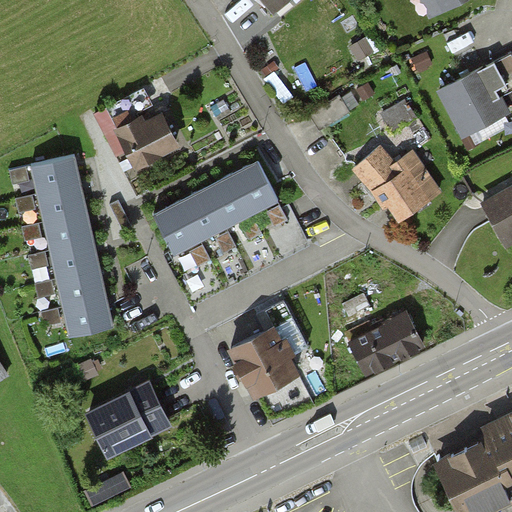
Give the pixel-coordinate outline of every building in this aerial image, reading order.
[(251,0),(259,9),(270,0),(251,0)] [(438,0),(443,10),(462,0),(438,0)] [(511,54),(441,91),(463,134),(509,111),(501,95),(511,89),(511,54)] [(133,110),(102,126),(125,170),(169,147),(150,112),(138,118),(133,110)] [(377,144),(344,169),(389,221),(438,190),(411,149),(391,160),(377,144)] [(76,154),(37,163),(74,329),(112,321),(76,154)] [(257,157),(157,209),(175,245),(276,194),(257,157)] [(38,262),(52,259),(32,161),(18,164),(38,262)] [(511,181),(476,200),(499,244),(511,237),(511,181)] [(407,308),(352,335),(368,368),(423,341),(407,308)] [(275,318),(234,339),(257,383),(298,362),(275,318)] [(93,407),(111,446),(168,419),(150,380),(93,407)] [(511,408),(481,424),(486,434),(434,460),(460,511),(479,511),(511,495),(511,408)]
